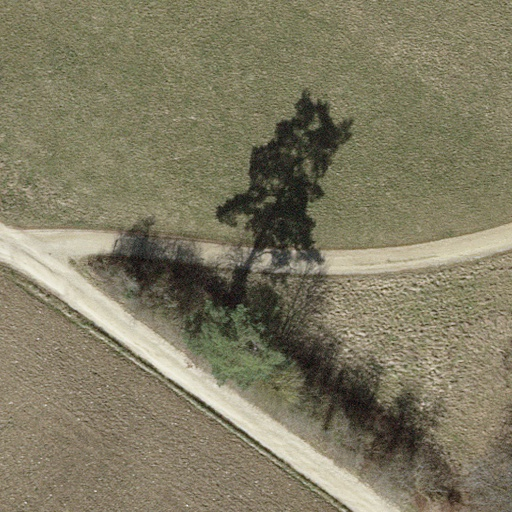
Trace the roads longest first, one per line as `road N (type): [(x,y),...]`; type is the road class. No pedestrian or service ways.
road 1 (track): [(511,235),(340,264),(25,254)]
road 2 (track): [(384,511),(25,254),(0,247)]
